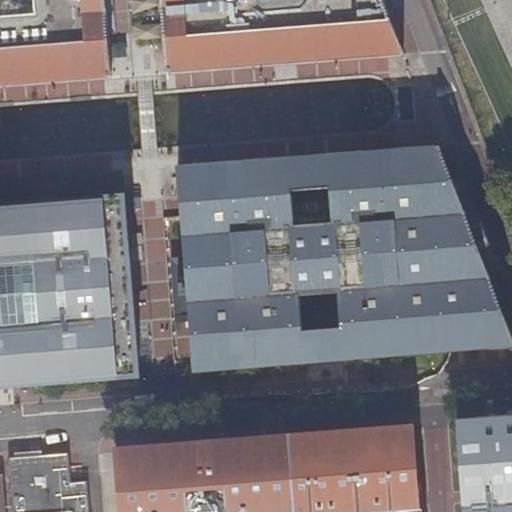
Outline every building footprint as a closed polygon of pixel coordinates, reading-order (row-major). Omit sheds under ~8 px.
[(0,0),(0,85),(110,77),(104,0),(0,0)] [(160,0),(166,72),(403,53),(402,50),(386,7),(383,0),(160,0)] [(511,340),(439,147),(374,152),(360,153),(309,157),(178,168),(195,372),(511,346),(511,340)] [(0,387),(141,376),(126,197),(0,206),(0,387)] [(511,511),(511,417),(456,422),(463,511),(511,511)] [(291,433),(297,511),(419,511),(412,425),(291,433)] [(297,511),(291,433),(117,443),(121,511),(297,511)] [(90,511),(88,482),(70,483),(69,453),(10,458),(13,508),(15,511),(90,511)]
